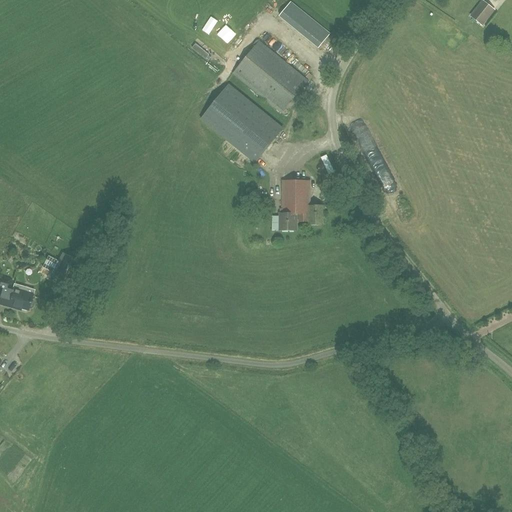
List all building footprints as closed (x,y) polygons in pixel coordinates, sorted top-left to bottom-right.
[(280,15),(319,47),(330,34),(291,1),(280,15)] [(483,2),(471,16),(482,25),(494,10),(483,2)] [(259,41),(233,73),(282,113),(308,81),(259,41)] [(201,119),(255,163),(283,129),(229,85),(201,119)] [(283,182),(283,214),(280,214),(280,231),(297,231),(297,221),(297,214),(299,214),(299,222),(309,222),(309,225),(323,225),(323,216),(324,216),(324,206),(309,206),(310,182),(283,182)] [(68,287),(80,263),(63,254),(50,278),(68,287)] [(33,306),(33,305),(32,303),(31,302),(32,296),(13,290),(13,291),(7,289),(10,281),(0,277),(0,303),(20,310),(21,308),(28,310),(29,308),(30,309),(32,308),(33,306)]
